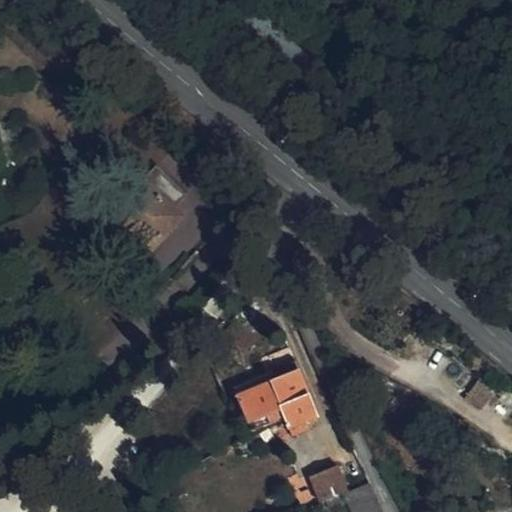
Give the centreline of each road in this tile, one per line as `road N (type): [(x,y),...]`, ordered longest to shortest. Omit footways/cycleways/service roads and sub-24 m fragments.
road 1 (secondary): [(84,0),(469,330),(511,358)]
road 2 (track): [(53,511),(132,411)]
